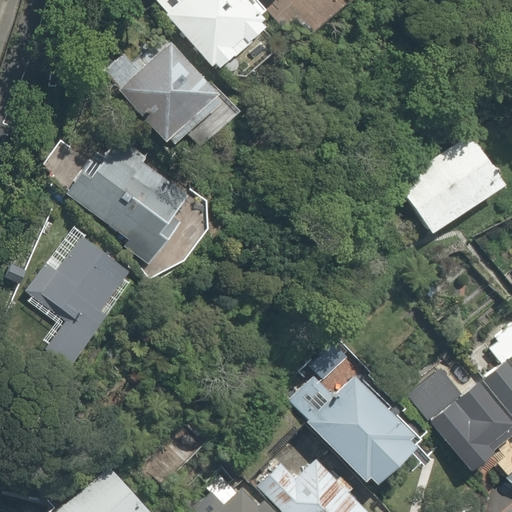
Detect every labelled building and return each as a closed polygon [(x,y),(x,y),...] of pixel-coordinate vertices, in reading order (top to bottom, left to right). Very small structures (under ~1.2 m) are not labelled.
[(254,18),(265,8),(258,0),(157,0),(216,68),(263,28),(254,18)] [(345,0),(281,0),(269,14),(284,27),(293,16),(314,35),(345,0)] [(233,112),(158,37),(101,95),(177,170),(233,112)] [(271,59),(257,43),(220,73),(234,89),(271,59)] [(393,181),(424,230),(498,180),(466,132),(393,181)] [(104,139),(62,194),(157,266),(199,212),(104,139)] [(33,355),(66,378),(142,270),(74,222),(25,292),(60,317),(33,355)] [(488,332),(458,357),(459,359),(480,384),(511,422),(511,315),(506,309),(484,327),(488,332)] [(261,381),(210,343),(180,383),(231,421),(261,381)] [(442,366),(409,393),(470,467),(511,431),(511,422),(480,384),(476,387),(454,360),(444,369),(442,366)] [(418,441),(346,371),(328,390),(307,370),(281,397),(374,487),(418,441)] [(149,459),(168,479),(198,451),(179,431),(149,459)] [(339,470),(334,476),(297,438),(252,481),(282,511),(368,511),(350,493),(356,488),(339,470)] [(148,511),(109,465),(53,511),(148,511)] [(277,511),(265,497),(255,506),(230,479),(194,511),(277,511)]
